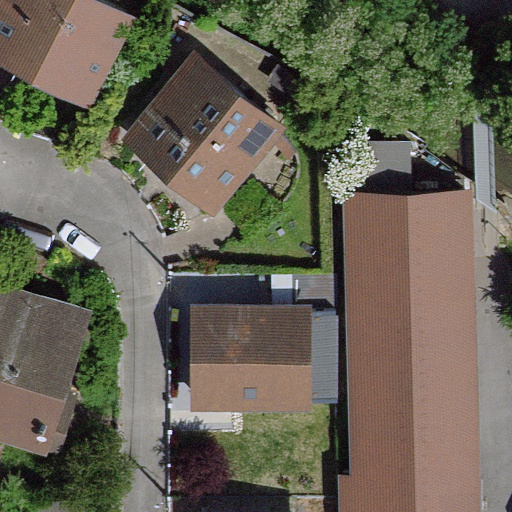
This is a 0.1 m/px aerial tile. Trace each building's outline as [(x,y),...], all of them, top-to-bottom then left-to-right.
[(110,0),(5,0),(0,11),(0,43),(88,89),(129,9),(110,0)] [(137,129),(220,199),(282,126),(198,56),(137,129)] [(413,168),(412,129),(366,131),(367,169),(413,168)] [(340,511),(474,511),(469,201),(468,187),(355,189),(360,472),(340,472),(340,511)] [(336,269),(275,270),(275,305),(308,304),(311,304),(336,304),(336,269)] [(0,429),(40,443),(81,319),(0,290),(0,415),(1,416),(0,420),(0,429)] [(200,304),(200,398),(307,398),(308,304),(275,305),(200,304)] [(96,511),(96,503),(36,504),(35,511),(96,511)]
